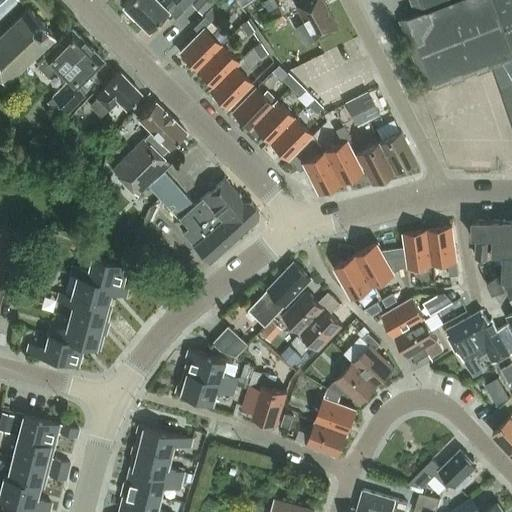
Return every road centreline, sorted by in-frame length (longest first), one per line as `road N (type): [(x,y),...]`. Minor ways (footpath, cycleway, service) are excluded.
road 1 (tertiary): [(301,226),(81,0)]
road 2 (residential): [(114,404),(191,305),(301,226)]
road 3 (residential): [(352,475),(387,413),(423,399),(442,405),(511,479)]
road 4 (residential): [(440,198),(347,0)]
road 5 (residential): [(218,419),(352,475)]
road 6 (tertiary): [(301,226),(440,198)]
